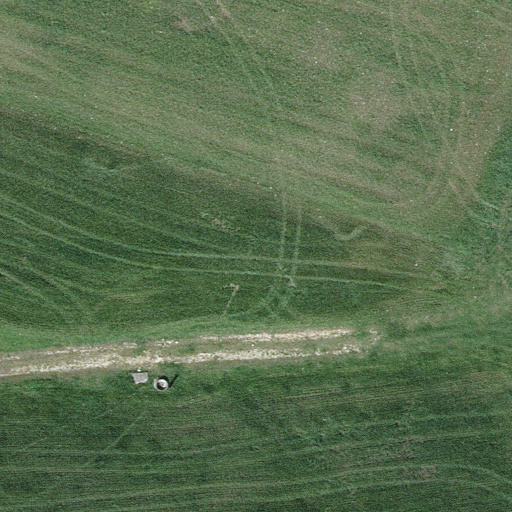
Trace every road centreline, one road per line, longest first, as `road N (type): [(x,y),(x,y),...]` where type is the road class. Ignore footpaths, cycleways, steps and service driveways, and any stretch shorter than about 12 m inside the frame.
road 1 (track): [(0,76),(437,226),(461,249),(456,304),(421,335),(372,343)]
road 2 (track): [(0,366),(372,343)]
